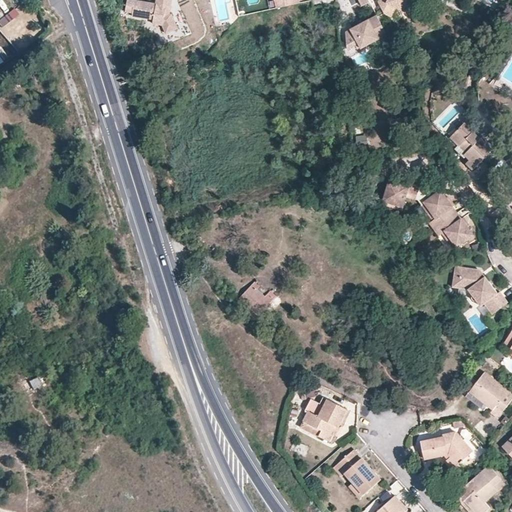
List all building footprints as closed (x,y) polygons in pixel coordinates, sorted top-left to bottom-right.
[(158,0),(157,4),(150,3),(138,0),(128,0),(127,12),(133,12),(132,15),(154,19),(153,23),(163,25),(166,33),(178,29),(173,15),(171,15),(167,14),(168,7),(172,8),(173,0),(158,0)] [(275,0),(277,8),(300,3),(299,0),(275,0)] [(418,0),(379,0),(379,2),(385,14),(391,17),(396,7),(403,11),(406,5),(419,12),(424,3),(418,0)] [(419,12),(406,5),(403,11),(416,17),(419,12)] [(14,9),(0,18),(0,25),(2,28),(19,16),(14,9)] [(387,34),(377,15),(346,32),(348,49),(359,43),(362,48),(387,34)] [(482,137),(475,130),(473,131),(464,123),(458,128),(455,126),(445,136),(457,147),(455,149),(462,156),(464,154),(470,159),(466,163),(473,169),(492,150),(480,139),(482,137)] [(421,186),(392,177),(391,182),(419,190),(420,188),(421,186)] [(433,196),(429,190),(420,188),(419,190),(391,182),(385,201),(388,202),(404,206),(407,197),(419,200),(422,204),(433,196)] [(434,229),(457,212),(441,190),(433,196),(422,204),(422,205),(434,221),(431,224),(434,229)] [(404,206),(388,202),(386,205),(403,210),(404,206)] [(474,235),(458,212),(457,212),(434,229),(435,229),(439,235),(442,232),(454,248),(457,246),(458,247),(474,235)] [(495,290),(482,273),(478,276),(473,269),(473,266),(452,263),(450,284),(466,286),(478,303),(482,300),(490,312),(506,300),(497,288),(495,290)] [(478,276),(482,273),(477,267),(473,266),(473,269),(478,276)] [(270,291),(264,296),(257,289),(260,286),(257,283),(258,281),(256,279),(239,298),(258,316),(274,298),(274,294),(270,291)] [(511,330),(501,348),(511,354),(511,330)] [(503,409),(511,397),(511,392),(485,371),(469,390),(493,410),(498,405),(503,409)] [(469,390),(465,396),(489,414),(491,413),(493,410),(469,390)] [(324,409),(328,400),(324,398),(321,404),(312,400),(311,402),(324,409)] [(309,412),(301,428),(330,442),(337,427),(339,428),(348,410),(328,400),(324,409),(311,402),(306,411),(309,412)] [(491,413),(497,417),(503,409),(498,405),(493,410),(491,413)] [(463,459),(473,451),(455,431),(442,434),(443,436),(421,441),(425,459),(445,455),(448,454),(458,464),(460,462),(461,463),(464,460),(463,459)] [(511,436),(502,446),(511,456),(511,436)] [(363,493),(381,478),(354,448),(337,463),(353,482),(363,493)] [(452,470),(458,464),(448,454),(445,455),(448,458),(445,461),(452,470)] [(501,478),(489,465),(455,495),(462,502),(465,500),(475,511),(484,511),(490,507),(485,502),(498,490),(494,485),(501,478)] [(353,482),(348,486),(358,498),(363,493),(353,482)] [(400,501),(395,495),(375,511),(399,511),(403,509),(397,503),(400,501)] [(400,501),(397,503),(403,509),(399,511),(404,511),(408,509),(400,501)]
